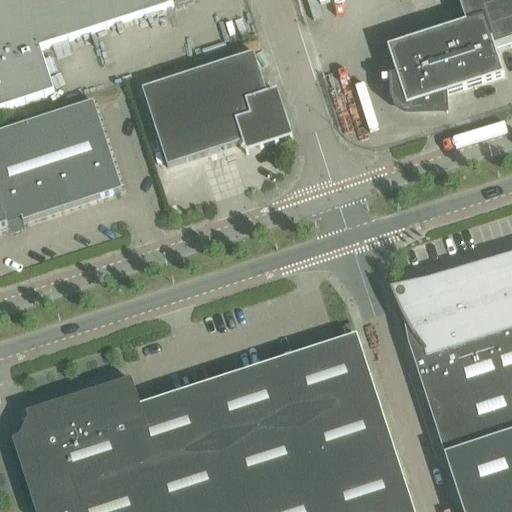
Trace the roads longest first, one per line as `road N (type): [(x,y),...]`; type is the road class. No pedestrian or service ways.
road 1 (unclassified): [(0,352),(345,241)]
road 2 (unclassified): [(332,203),(0,312)]
road 3 (unclassified): [(437,511),(345,241)]
road 4 (unclassified): [(332,203),(268,0)]
road 5 (unclassified): [(511,144),(332,203)]
road 6 (unclassified): [(345,241),(511,185)]
